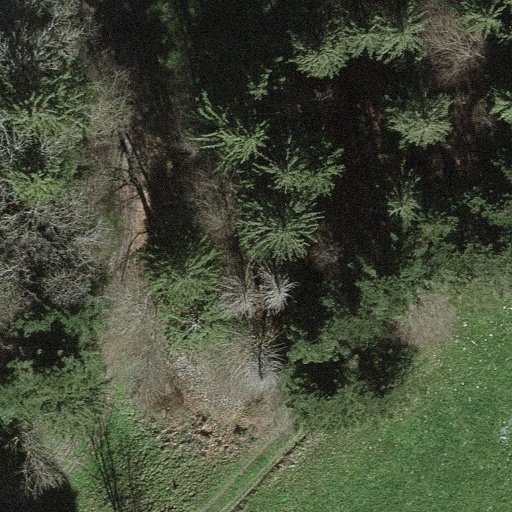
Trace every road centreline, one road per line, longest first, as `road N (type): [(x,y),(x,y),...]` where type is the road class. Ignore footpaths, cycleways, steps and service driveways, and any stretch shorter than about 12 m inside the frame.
road 1 (track): [(36,511),(18,348),(28,186),(0,68)]
road 2 (track): [(511,234),(209,511)]
road 3 (track): [(46,511),(114,396)]
